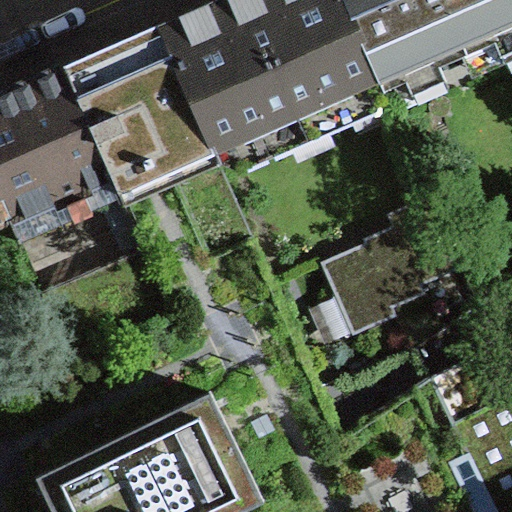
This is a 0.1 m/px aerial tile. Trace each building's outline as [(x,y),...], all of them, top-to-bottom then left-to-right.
[(215,151),(218,157),(220,156),(231,151),(251,142),(253,147),(289,131),(287,127),(315,115),(317,119),(353,104),(351,99),(369,91),(381,86),(383,85),(345,0),(213,0),(214,0),(159,24),(205,129),(214,149),(215,151)] [(511,0),(345,0),(383,85),(385,89),(511,33),(511,0)] [(124,203),(219,161),(218,157),(215,151),(214,149),(205,129),(159,24),(156,25),(118,42),(105,47),(66,64),(64,66),(112,177),(120,195),(124,203)] [(112,177),(64,66),(30,81),(31,81),(0,94),(0,192),(11,216),(13,221),(53,203),(55,208),(56,208),(67,203),(74,220),(93,212),(85,195),(88,194),(92,192),(90,187),(112,177)] [(497,511),(431,375),(429,376),(341,435),(329,408),(321,391),(322,391),(320,386),(295,331),(219,161),(124,203),(145,252),(171,312),(72,356),(12,382),(0,387),(0,511),(497,511)] [(0,220),(7,218),(11,216),(0,192),(0,220)] [(352,333),(396,314),(393,306),(425,292),(421,283),(462,265),(430,194),(387,213),(394,229),(390,239),(375,246),(364,242),(321,261),(352,333)] [(171,312),(145,252),(45,296),(72,356),(171,312)] [(511,511),(511,346),(506,338),(431,375),(497,511),(511,511)] [(0,387),(12,382),(2,359),(0,360),(0,387)]
